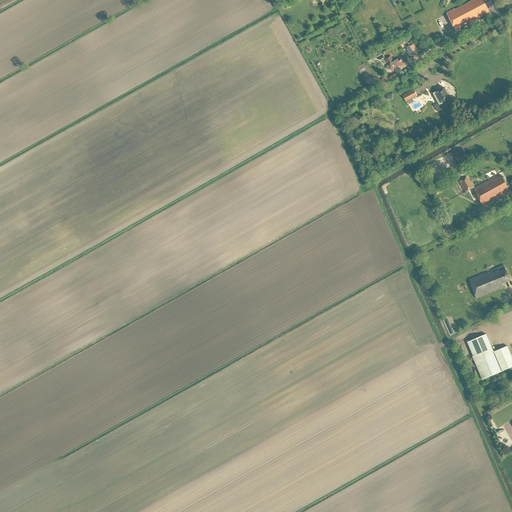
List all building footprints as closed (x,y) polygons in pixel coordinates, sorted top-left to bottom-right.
[(454,9),(446,13),(455,30),(488,13),(488,10),(497,5),(494,0),(474,0),(455,10),(454,9)] [(410,54),(416,50),(412,41),(408,43),(410,47),(407,49),(410,54)] [(391,56),(385,59),(389,65),(388,65),(387,66),(387,67),(387,68),(387,69),(388,69),(388,70),(389,70),(390,70),(391,70),(391,69),(392,71),(403,64),(400,58),(399,59),(398,58),(393,60),(391,56)] [(378,87),(389,81),(387,77),(376,83),(378,87)] [(442,102),(450,98),(444,88),(437,91),(436,91),(432,93),(439,106),(443,104),(442,102)] [(407,102),(418,96),(414,89),(403,95),(407,102)] [(483,207),(510,192),(501,175),(497,177),(496,176),(473,189),(483,207)] [(459,182),(464,193),(474,188),(468,177),(459,182)] [(503,284),(510,281),(506,269),(499,272),(498,270),(493,272),(492,271),(488,273),(487,272),(469,279),(476,298),(504,287),(503,284)] [(501,371),(493,352),(485,334),(467,342),(483,380),(501,371)] [(511,358),(507,346),(493,352),(501,371),(511,366),(511,358)]
